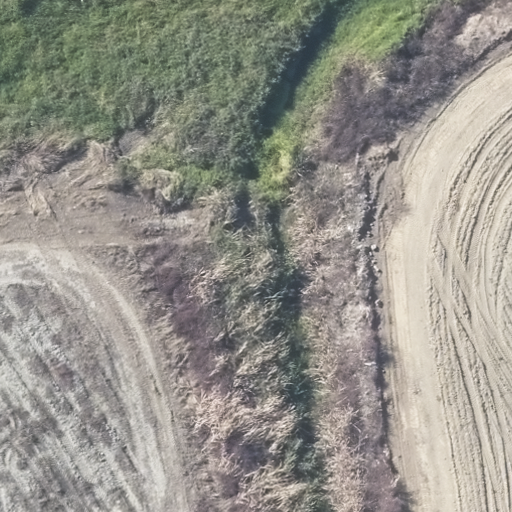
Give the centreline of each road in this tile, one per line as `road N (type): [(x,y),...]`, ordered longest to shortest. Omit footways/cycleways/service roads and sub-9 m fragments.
road 1 (track): [(511,102),(488,117),(424,216),(408,307),(430,511)]
road 2 (track): [(174,511),(179,475),(129,358),(88,293),(51,288),(0,317)]
